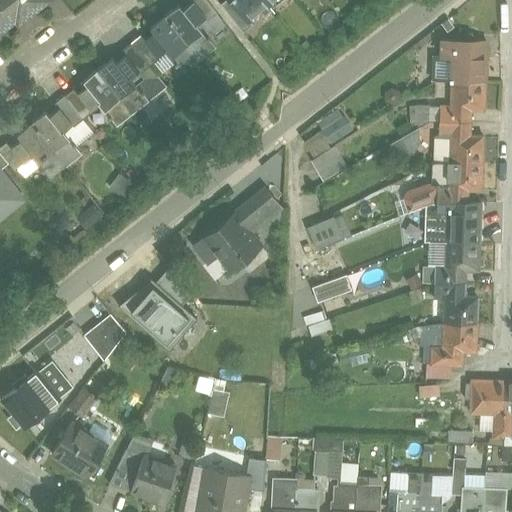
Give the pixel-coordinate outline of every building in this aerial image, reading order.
[(0,0),(0,28),(28,6),(31,10),(42,0),(0,0)] [(195,0),(191,0),(185,5),(181,0),(167,11),(202,55),(218,42),(200,19),(206,14),(195,0)] [(219,8),(212,0),(195,0),(206,14),(209,17),(219,8)] [(236,0),(247,14),(264,0),(236,0)] [(202,55),(167,11),(152,23),(156,28),(146,36),(158,51),(165,45),(185,69),(202,55)] [(472,29),(458,29),(454,35),(443,35),(442,51),(453,52),(453,76),(485,77),(487,36),(475,36),(472,29)] [(146,36),(142,31),(133,38),(152,61),(160,54),(158,51),(146,36)] [(152,61),(133,38),(123,46),(127,51),(139,66),(141,69),(152,61)] [(115,60),(111,55),(100,64),(135,108),(150,96),(131,73),(139,66),(127,51),(115,60)] [(442,51),(435,51),(434,76),(452,76),(453,76),(453,52),(442,51)] [(100,64),(85,76),(88,81),(79,89),(91,104),(98,99),(117,122),(135,108),(100,64)] [(485,77),(453,76),(452,76),(451,100),(441,100),(440,116),(470,117),(471,104),(483,105),(485,77)] [(79,89),(75,84),(66,91),(85,114),(93,107),(91,104),(79,89)] [(85,114),(66,91),(56,99),(72,119),(75,122),(85,114)] [(430,100),(417,100),(418,123),(419,122),(431,115),(430,100)] [(60,104),(49,112),(45,108),(33,117),(68,161),(84,148),(65,125),(72,119),(60,104)] [(350,124),(338,105),(319,117),(332,136),(350,124)] [(470,117),(440,116),(440,130),(437,130),(436,156),(450,156),(459,157),(482,157),(483,130),(470,130),(470,117)] [(68,161),(33,117),(17,130),(21,135),(13,141),(25,157),(32,151),(51,174),(68,161)] [(418,123),(391,138),(399,150),(405,150),(415,145),(419,138),(419,122),(418,123)] [(13,141),(9,136),(0,143),(0,144),(10,158),(18,167),(27,160),(25,157),(13,141)] [(0,144),(0,165),(0,166),(1,165),(10,158),(0,144)] [(341,148),(317,162),(324,175),(348,161),(341,148)] [(450,156),(436,156),(433,158),(432,178),(409,186),(405,192),(409,205),(400,209),(400,210),(432,197),(437,197),(437,196),(438,196),(468,197),(468,184),(481,184),(482,157),(459,157),(450,156)] [(0,165),(0,212),(10,204),(5,198),(19,187),(1,165),(0,166),(0,165)] [(109,179),(121,190),(130,180),(118,170),(109,179)] [(265,182),(244,199),(260,219),(281,202),(265,182)] [(468,197),(438,196),(437,196),(437,197),(437,212),(447,213),(447,237),(479,238),(480,210),(467,210),(468,197)] [(242,220),(232,209),(206,231),(220,248),(219,249),(220,250),(220,249),(234,259),(241,253),(243,255),(242,256),(242,257),(263,239),(245,218),(242,220)] [(334,212),(308,222),(317,244),(343,233),(334,212)] [(479,238),(447,237),(446,261),(446,276),(465,277),(465,264),(479,264),(479,238)] [(446,261),(436,260),(435,276),(446,276),(446,261)] [(192,287),(169,263),(156,277),(180,299),(192,287)] [(347,268),(313,281),(318,295),(352,283),(347,268)] [(446,276),(435,276),(435,292),(445,292),(446,276)] [(465,277),(446,276),(445,292),(445,317),(477,318),(478,291),(464,290),(465,277)] [(188,311),(152,279),(130,304),(166,336),(188,311)] [(109,305),(84,327),(105,353),(125,323),(109,305)] [(477,318),(445,317),(444,341),(433,341),(432,356),(462,357),(463,344),(476,344),(477,318)] [(419,320),(402,325),(406,335),(422,329),(419,320)] [(52,354),(39,365),(59,389),(72,379),(52,354)] [(450,360),(432,359),(432,369),(449,370),(450,360)] [(36,366),(4,392),(25,418),(57,393),(36,366)] [(505,375),(472,374),(472,380),(472,393),(472,406),(494,407),(494,432),(504,432),(505,375)] [(438,376),(417,378),(418,389),(439,387),(438,376)] [(85,381),(70,401),(83,411),(98,391),(85,381)] [(227,386),(215,383),(210,406),(223,410),(227,386)] [(108,439),(72,416),(53,446),(89,469),(108,439)] [(474,425),(466,425),(465,434),(474,434),(474,425)] [(266,429),(266,451),(278,451),(279,429),(266,429)] [(330,432),(317,432),(315,468),(327,469),(329,443),(330,432)] [(128,442),(111,476),(132,484),(133,483),(132,482),(145,448),(128,442)] [(343,444),(329,443),(327,469),(327,474),(341,475),(343,444)] [(177,460),(145,448),(132,482),(133,483),(147,488),(146,491),(163,498),(177,460)] [(267,453),(250,451),(247,467),(249,468),(246,482),(265,484),(267,453)] [(196,459),(185,508),(199,510),(200,508),(204,509),(209,479),(205,478),(208,462),(196,459)] [(247,467),(208,461),(208,462),(205,478),(209,479),(204,509),(200,508),(199,510),(209,511),(241,511),(246,482),(249,468),(247,467)] [(472,494),(462,494),(461,509),(460,511),(483,511),(484,489),(485,489),(485,481),(485,480),(485,469),(473,468),(472,494)] [(422,470),(409,469),(408,487),(421,488),(422,470)] [(422,470),(421,488),(433,489),(433,486),(434,471),(422,470)] [(358,479),(336,478),(333,511),(355,511),(356,505),(357,485),(358,479)] [(505,511),(507,482),(485,481),(485,489),(484,489),(483,511),(505,511)] [(297,483),(276,482),(274,502),(296,503),(297,483)] [(319,483),(297,483),(296,503),(318,504),(319,483)] [(369,485),(357,485),(356,505),(377,506),(378,498),(365,497),(365,491),(369,491),(369,485)] [(433,489),(421,488),(419,511),(441,511),(443,486),(433,486),(433,489)] [(399,487),(397,511),(419,511),(421,488),(408,487),(399,487)] [(295,511),(296,503),(274,502),(273,511),(295,511)] [(317,511),(318,504),(296,503),(295,511),(317,511)]
